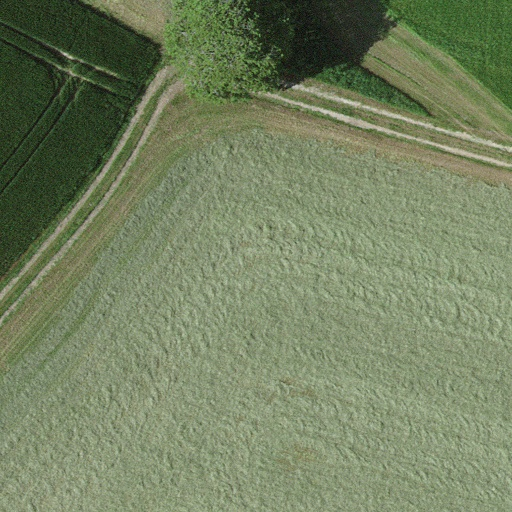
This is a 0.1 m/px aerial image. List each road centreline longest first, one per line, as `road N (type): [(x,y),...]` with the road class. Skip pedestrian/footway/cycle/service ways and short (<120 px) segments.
road 1 (track): [(0,306),(139,131),(177,65),(190,0)]
road 2 (track): [(177,65),(511,158)]
